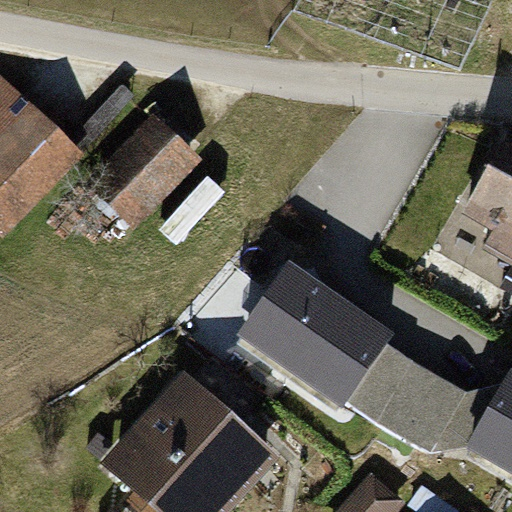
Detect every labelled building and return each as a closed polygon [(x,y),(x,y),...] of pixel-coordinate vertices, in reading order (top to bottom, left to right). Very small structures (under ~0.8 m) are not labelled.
[(0,86),(0,226),(4,230),(75,159),(0,86)] [(192,163),(159,129),(99,189),(137,221),(192,163)] [(511,141),(472,209),(511,231),(511,141)] [(345,408),(391,342),(293,273),(246,339),(345,408)] [(379,424),(406,441),(439,388),(412,371),(379,424)] [(511,385),(475,450),(511,471),(511,385)] [(406,441),(434,458),(466,405),(439,388),(406,441)] [(223,511),(268,462),(190,392),(120,469),(168,511),(223,511)] [(396,511),(402,506),(378,484),(352,511),(396,511)]
